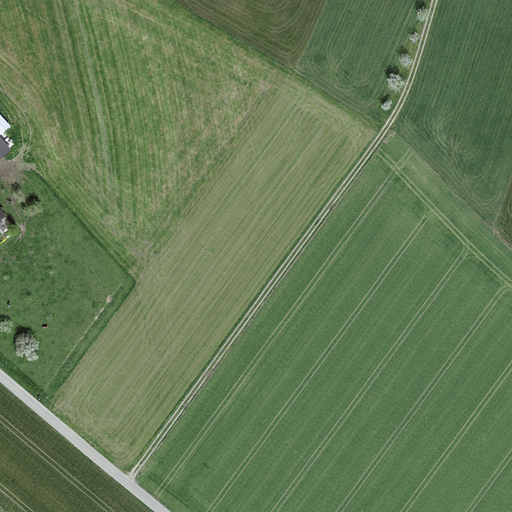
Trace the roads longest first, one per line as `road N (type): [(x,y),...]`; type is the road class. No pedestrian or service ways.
road 1 (track): [(434,0),(388,124),(126,483)]
road 2 (unclassified): [(163,511),(0,375)]
road 3 (track): [(511,253),(388,124)]
